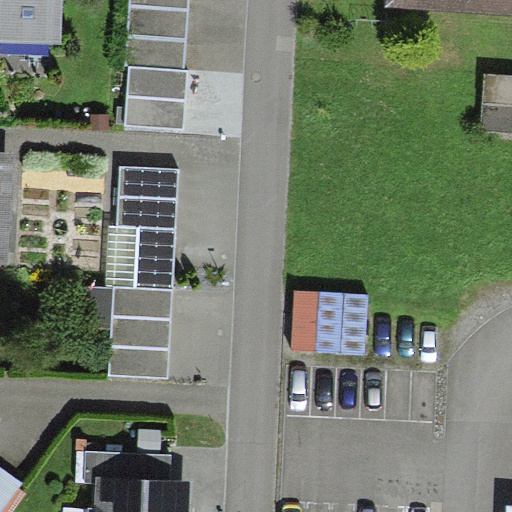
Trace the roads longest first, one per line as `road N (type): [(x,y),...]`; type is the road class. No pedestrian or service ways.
road 1 (residential): [(276,0),(252,511)]
road 2 (unknown): [(511,336),(483,369),(477,399),(480,511)]
